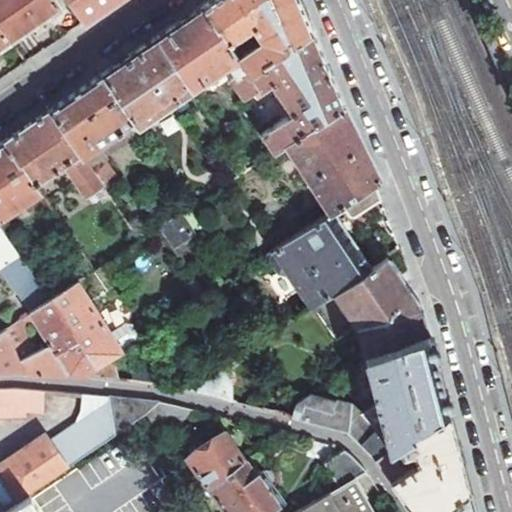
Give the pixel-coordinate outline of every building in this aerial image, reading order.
[(0,0),(0,28),(10,43),(60,9),(54,0),(0,0)] [(117,0),(68,0),(84,23),(90,18),(117,0)] [(239,56),(248,70),(312,29),(300,0),(209,0),(203,4),(230,43),(253,28),(261,41),(239,56)] [(165,31),(154,38),(191,89),(229,64),(236,74),(229,79),(243,99),(252,93),(255,98),(264,92),(248,70),(239,56),(230,43),(203,4),(165,31)] [(0,49),(10,43),(0,28),(0,49)] [(271,153),(283,145),(343,106),(328,67),(312,29),(248,70),(264,92),(264,87),(272,82),(292,112),(259,135),(271,153)] [(144,45),(103,73),(136,121),(138,125),(191,89),(154,38),(144,45)] [(61,101),(49,110),(82,158),(136,121),(103,73),(61,101)] [(328,214),(374,184),(380,180),(375,170),(343,106),(283,145),(328,214)] [(38,117),(4,141),(36,188),(82,158),(49,110),(38,117)] [(0,143),(0,218),(39,192),(36,188),(4,141),(0,143)] [(91,171),(85,162),(69,173),(88,201),(104,190),(91,171)] [(99,164),(91,171),(104,190),(106,193),(115,186),(115,180),(107,167),(99,164)] [(309,308),(310,307),(333,291),(368,267),(335,216),(344,210),(347,215),(355,217),(380,200),(374,184),(328,214),(270,252),(273,256),(271,262),(278,272),(285,273),(297,291),(295,293),(304,305),(305,304),(309,308)] [(158,228),(178,257),(185,253),(178,243),(192,234),(178,214),(158,228)] [(0,266),(19,254),(0,227),(0,266)] [(19,363),(22,371),(28,371),(54,372),(55,357),(69,349),(64,335),(70,331),(50,299),(19,254),(0,266),(0,269),(49,344),(35,352),(19,363)] [(333,291),(355,324),(364,357),(428,332),(422,312),(421,308),(384,256),(368,267),(333,291)] [(55,357),(54,372),(64,372),(81,373),(86,374),(112,356),(132,343),(125,331),(120,330),(111,336),(78,280),(50,299),(70,331),(64,335),(69,349),(55,357)] [(333,339),(355,324),(333,291),(310,307),(333,339)] [(0,370),(0,371),(17,371),(22,371),(19,363),(35,352),(15,321),(0,331),(0,370)] [(346,431),(373,457),(447,408),(445,397),(430,341),(428,332),(364,357),(358,361),(362,368),(367,364),(385,426),(378,429),(354,406),(311,395),(296,405),(291,416),(346,431)] [(112,356),(86,374),(113,377),(112,356)] [(220,368),(188,389),(229,400),(231,392),(230,381),(220,368)] [(0,417),(21,417),(23,412),(73,417),(69,424),(45,441),(40,435),(0,462),(0,510),(24,495),(112,434),(101,395),(23,387),(0,388),(0,417)] [(159,402),(101,395),(112,434),(141,414),(159,402)] [(159,402),(141,414),(157,436),(194,410),(159,402)] [(373,457),(411,511),(440,511),(469,488),(467,480),(450,418),(447,408),(373,457)] [(222,431),(184,458),(206,487),(207,487),(243,461),(222,431)] [(356,461),(343,449),(323,462),(338,486),(355,476),(364,470),(356,461)] [(253,473),(243,461),(207,487),(225,511),(267,511),(282,502),(270,485),(273,483),(274,477),(268,468),(263,467),(260,470),(259,468),(253,473)] [(368,497),(355,476),(338,486),(296,511),(374,511),(366,498),(368,497)] [(469,488),(440,511),(475,511),(472,502),(469,488)] [(0,511),(35,511),(24,495),(0,510),(0,511)]
